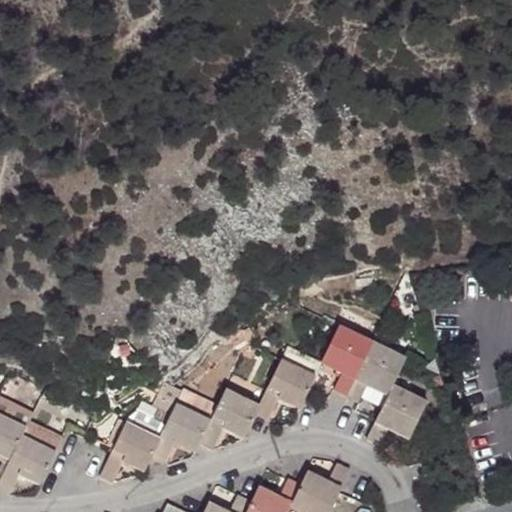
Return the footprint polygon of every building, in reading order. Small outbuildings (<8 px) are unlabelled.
[(346,396),(372,343),(338,326),(321,362),(323,363),(342,372),(333,389),(346,396)] [(392,386),(405,360),(372,343),(346,396),(359,402),(367,385),(388,395),(392,386)] [(301,408),(310,390),(316,377),(282,361),(259,407),(256,414),(269,421),(280,398),(301,408)] [(373,443),(380,447),(388,429),(409,439),(427,403),(392,386),(388,395),(374,422),(366,440),(373,443)] [(259,407),(225,390),(210,420),(199,443),(213,450),(224,427),(244,438),(256,414),(259,407)] [(8,401),(1,416),(26,428),(28,423),(33,413),(8,401)] [(151,457),(152,458),(164,464),(175,442),(195,451),(199,443),(210,420),(177,404),(160,439),(151,457)] [(1,416),(0,416),(0,454),(11,459),(22,436),(26,428),(1,416)] [(63,440),(28,423),(26,428),(22,436),(56,453),(63,440)] [(127,423),(118,440),(100,476),(114,483),(125,462),(145,472),(152,458),(151,457),(160,439),(127,423)] [(41,485),(56,453),(22,436),(11,459),(0,481),(0,492),(9,497),(20,475),(41,485)] [(302,486),(291,509),(297,511),(330,511),(349,475),(351,471),(336,464),(329,482),(309,472),(302,486)] [(246,511),(289,511),(291,509),(302,486),(290,481),(288,480),(280,498),(259,487),(252,502),(246,511)] [(246,511),(252,502),(242,497),(239,496),(231,511),(227,511),(210,503),(205,511),(246,511)]
